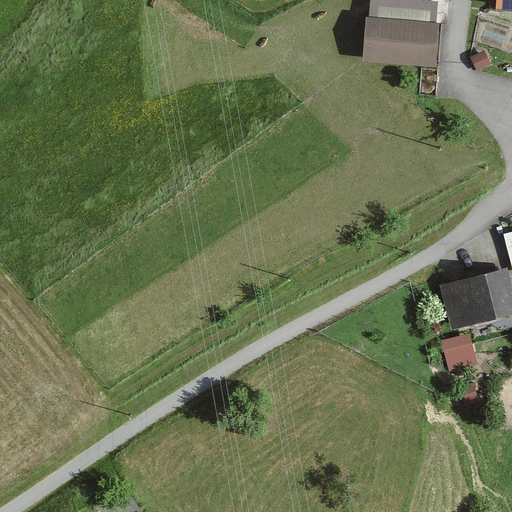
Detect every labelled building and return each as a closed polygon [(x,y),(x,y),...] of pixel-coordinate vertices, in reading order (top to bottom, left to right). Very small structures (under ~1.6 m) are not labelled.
[(511,0),(493,0),(493,11),(511,12),(511,0)] [(436,6),(368,1),(364,63),(432,68),(436,6)] [(511,234),(502,237),(511,274),(511,273),(511,234)] [(511,296),(507,275),(440,290),(449,332),(511,318),(511,296)] [(449,379),(478,371),(469,339),(440,347),(449,379)]
